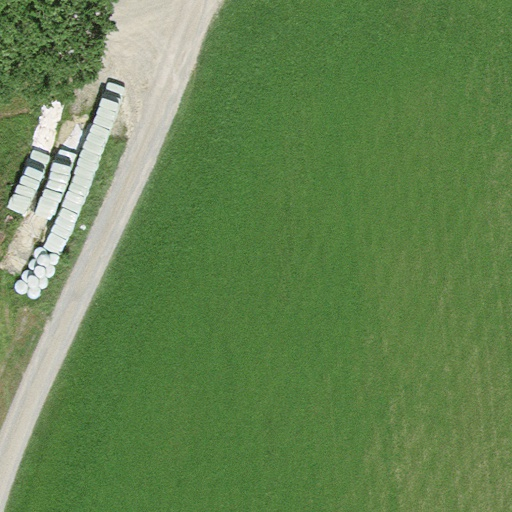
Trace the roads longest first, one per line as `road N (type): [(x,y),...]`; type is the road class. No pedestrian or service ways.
road 1 (track): [(196,0),(175,80),(0,492)]
road 2 (track): [(149,0),(55,32),(0,37)]
